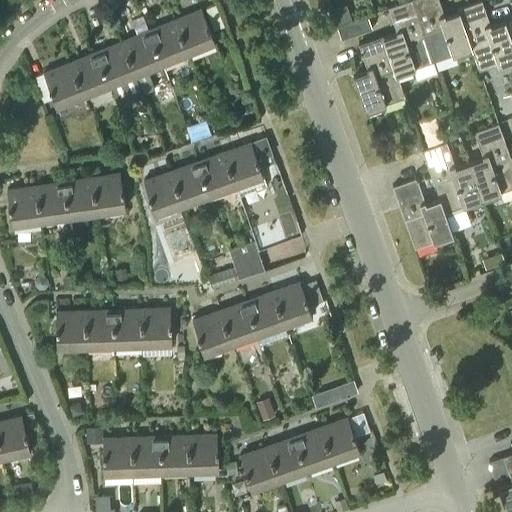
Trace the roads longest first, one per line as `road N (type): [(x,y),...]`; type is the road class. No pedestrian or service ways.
road 1 (residential): [(394,316),(281,0)]
road 2 (residential): [(0,297),(65,463),(66,511)]
road 3 (residential): [(453,487),(394,316)]
road 4 (residential): [(394,316),(511,275)]
